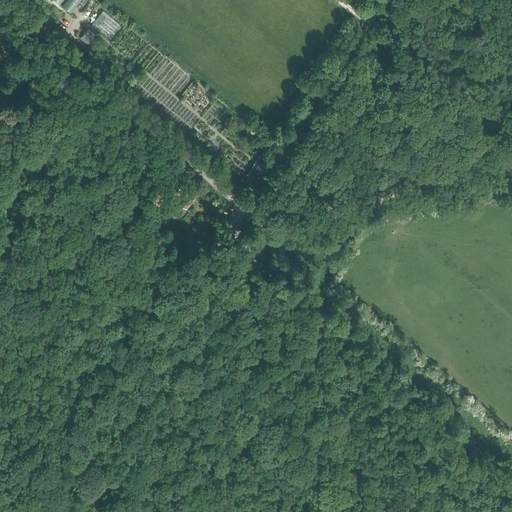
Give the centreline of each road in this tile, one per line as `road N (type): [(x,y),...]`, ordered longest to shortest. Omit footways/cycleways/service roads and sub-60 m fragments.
road 1 (unclassified): [(241,240),(511,490)]
road 2 (track): [(259,214),(0,1)]
road 3 (unclassified): [(241,240),(394,0)]
